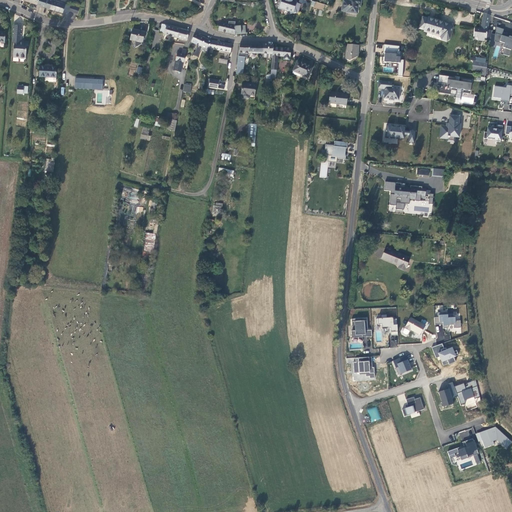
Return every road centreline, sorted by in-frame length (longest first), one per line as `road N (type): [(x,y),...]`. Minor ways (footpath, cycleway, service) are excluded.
road 1 (unclassified): [(353,407),(340,346),(364,105)]
road 2 (residential): [(0,1),(51,22),(141,16),(200,30)]
road 3 (unclassified): [(229,97),(201,193),(164,185)]
